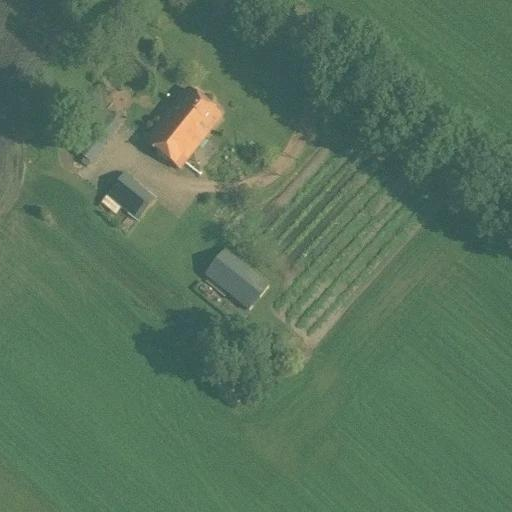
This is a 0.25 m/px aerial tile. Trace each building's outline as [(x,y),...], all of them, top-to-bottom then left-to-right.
[(181,171),(224,117),(190,90),(147,143),(181,171)] [(90,164),(122,123),(105,111),(74,152),(84,159),(90,164)] [(84,159),(80,164),(86,169),(90,164),(84,159)] [(137,223),(156,200),(124,175),(106,197),(106,198),(101,205),(115,217),(121,210),(137,223)] [(248,313),(269,286),(224,251),(203,278),(248,313)] [(237,362),(224,376),(244,394),(256,381),(237,362)]
